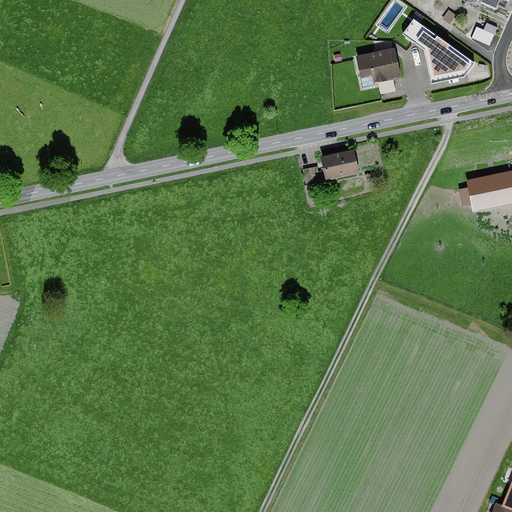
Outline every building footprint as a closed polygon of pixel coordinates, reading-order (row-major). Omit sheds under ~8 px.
[(404,26),(413,12),(400,4),(392,19),(404,26)] [(476,63),(413,17),(400,35),(424,51),(431,87),(466,78),(476,63)] [(496,28),(487,24),(484,32),(477,29),(473,38),(490,44),(496,28)] [(402,77),(398,54),(397,47),(379,51),(359,54),(364,84),(402,77)] [(356,148),(323,155),(328,178),(362,170),(356,148)] [(319,166),(306,168),(308,181),(321,179),(319,166)] [(511,174),(470,183),(475,207),(511,199),(511,174)] [(511,511),(511,490),(503,511),(511,511)]
